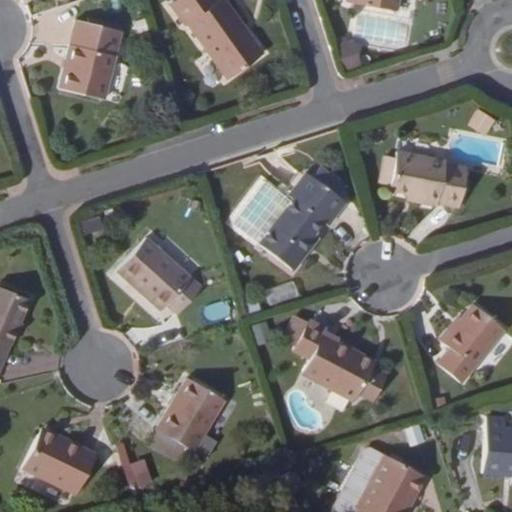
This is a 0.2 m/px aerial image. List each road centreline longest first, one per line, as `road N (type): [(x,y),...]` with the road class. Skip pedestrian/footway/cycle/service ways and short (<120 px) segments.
road 1 (residential): [(47,197),(332,106)]
road 2 (residential): [(47,197),(103,370)]
road 3 (residential): [(0,50),(47,197)]
road 4 (residential): [(332,106),(479,59)]
road 5 (residential): [(379,273),(511,231)]
